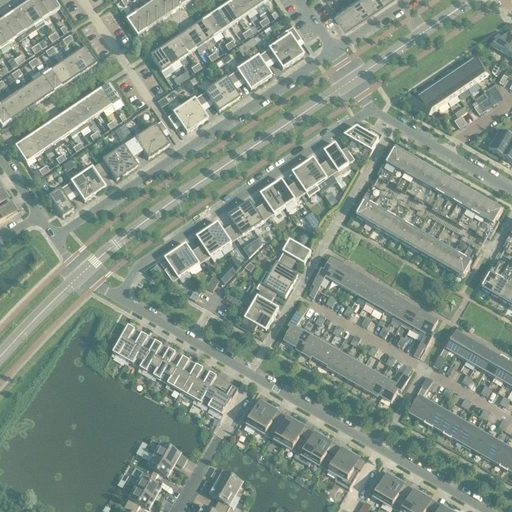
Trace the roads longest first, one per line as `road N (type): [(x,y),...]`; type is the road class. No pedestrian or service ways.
road 1 (residential): [(53,238),(332,51)]
road 2 (tertiary): [(80,274),(177,197),(351,80)]
road 3 (residential): [(117,300),(139,264),(370,110)]
road 4 (residential): [(117,300),(252,376)]
road 5 (residential): [(252,376),(177,511)]
road 6 (unknown): [(384,184),(511,265)]
road 7 (residential): [(252,376),(379,448)]
road 8 (tertiary): [(351,80),(461,6)]
road 9 (residential): [(379,448),(488,511)]
